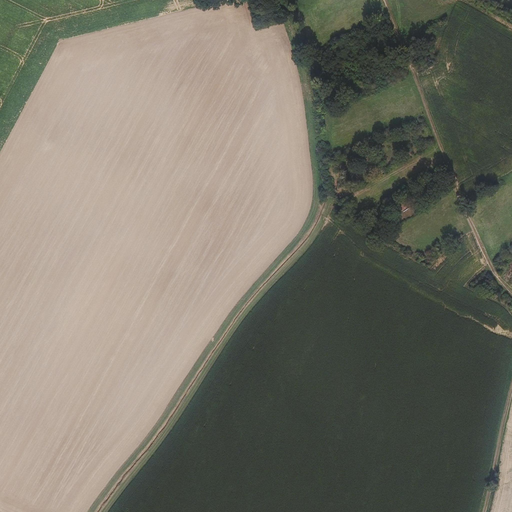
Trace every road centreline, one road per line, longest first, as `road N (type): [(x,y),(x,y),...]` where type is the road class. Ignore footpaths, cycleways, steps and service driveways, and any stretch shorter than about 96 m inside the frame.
road 1 (track): [(384,0),(477,243),(511,296)]
road 2 (track): [(511,389),(483,511)]
